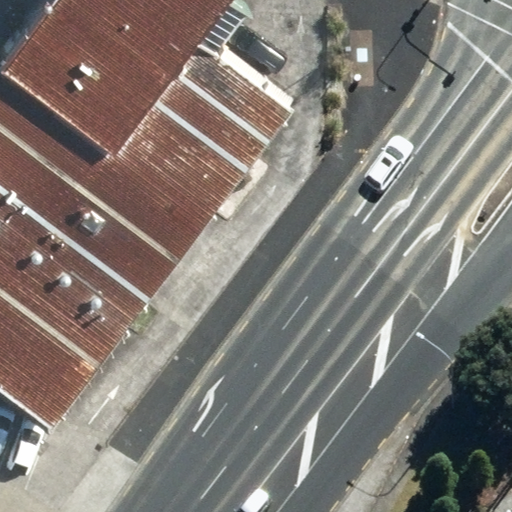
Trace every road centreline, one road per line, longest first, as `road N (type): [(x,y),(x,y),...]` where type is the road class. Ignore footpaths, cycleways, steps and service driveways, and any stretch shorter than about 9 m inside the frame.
road 1 (secondary): [(424,297),(260,511)]
road 2 (secondary): [(424,297),(465,137),(511,69)]
